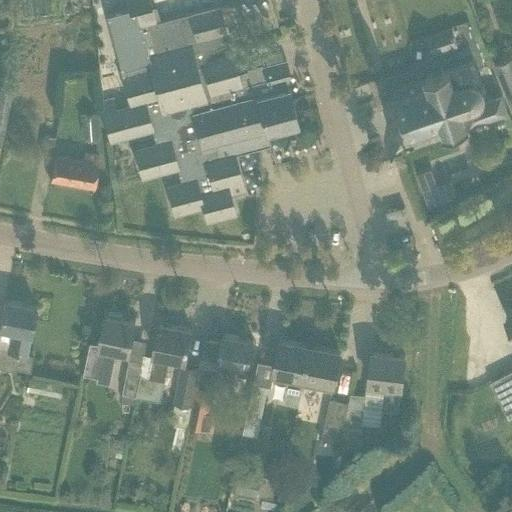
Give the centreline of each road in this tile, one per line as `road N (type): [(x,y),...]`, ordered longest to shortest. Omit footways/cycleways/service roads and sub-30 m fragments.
road 1 (tertiary): [(0,234),(128,260),(379,282)]
road 2 (residential): [(379,282),(305,0)]
road 3 (tertiary): [(379,282),(511,253)]
